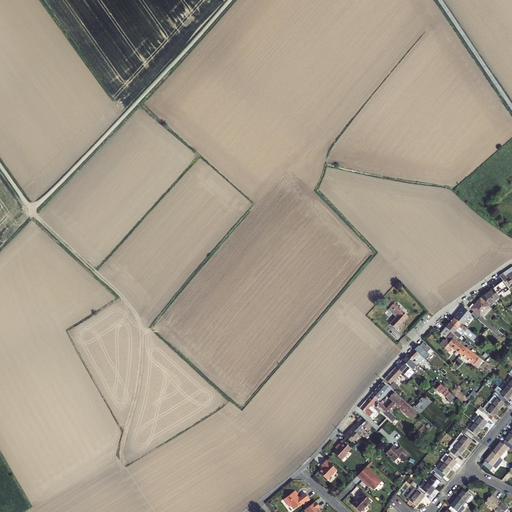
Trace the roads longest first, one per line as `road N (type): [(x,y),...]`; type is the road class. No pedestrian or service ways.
road 1 (track): [(149,511),(120,458),(140,375),(136,316),(32,210)]
road 2 (track): [(0,166),(32,210),(229,0)]
road 3 (residential): [(300,470),(412,341),(511,261)]
road 4 (track): [(511,109),(439,0)]
